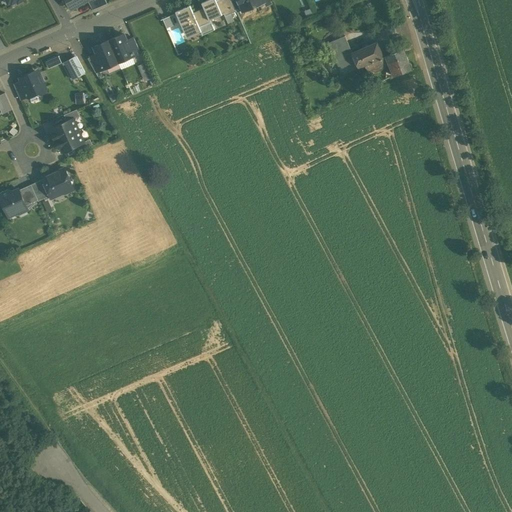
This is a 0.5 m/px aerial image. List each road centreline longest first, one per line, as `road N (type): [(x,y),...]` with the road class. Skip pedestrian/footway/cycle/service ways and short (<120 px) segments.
road 1 (track): [(328,511),(90,72)]
road 2 (secondary): [(511,329),(413,0)]
road 3 (track): [(136,511),(0,342)]
